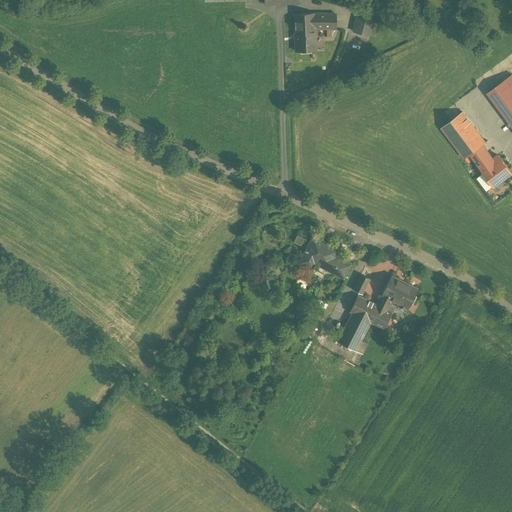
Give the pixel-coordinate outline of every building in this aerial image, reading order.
[(377,7),(360,3),(353,31),(369,35),(377,7)] [(314,13),(295,14),(295,30),(296,41),(295,41),(295,51),(315,50),(314,29),(314,13)] [(344,14),(314,13),(314,29),(344,29),(344,14)] [(511,74),(504,81),(488,92),(511,125),(511,74)] [(485,142),(462,112),(456,117),(442,128),(465,158),(471,153),(485,142)] [(494,159),(483,145),(488,141),(488,140),(485,142),(471,153),(474,158),(484,172),(483,173),(486,172),(495,185),(493,186),(493,187),(511,172),(502,159),(501,159),(499,156),(494,159)] [(471,153),(465,158),(468,162),(474,158),(471,153)] [(495,185),(486,172),(483,173),(477,178),(486,191),(493,186),(495,185)] [(338,250),(313,237),(306,250),(305,250),(304,251),(305,251),(300,263),(309,267),(313,259),(337,271),(342,261),(334,257),(338,250)] [(337,271),(336,273),(343,277),(349,265),(342,261),(337,271)] [(360,274),(353,290),(362,294),(369,279),(360,274)] [(417,289),(390,276),(381,295),(391,300),(407,309),(417,289)] [(376,304),(357,295),(349,311),(352,313),(370,322),(383,329),(391,312),(376,304)] [(391,300),(381,295),(376,304),(385,309),(386,307),(387,308),(391,300)] [(370,322),(352,313),(337,341),(362,354),(367,343),(361,340),(370,322)]
